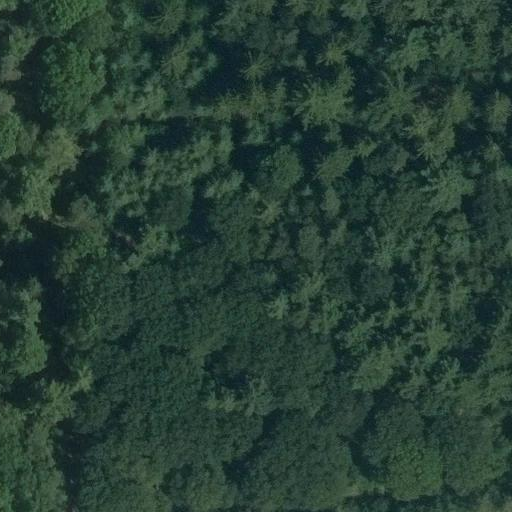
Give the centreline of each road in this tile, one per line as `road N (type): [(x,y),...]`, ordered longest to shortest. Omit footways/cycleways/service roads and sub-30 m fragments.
road 1 (track): [(81,473),(26,0)]
road 2 (track): [(273,511),(511,489)]
